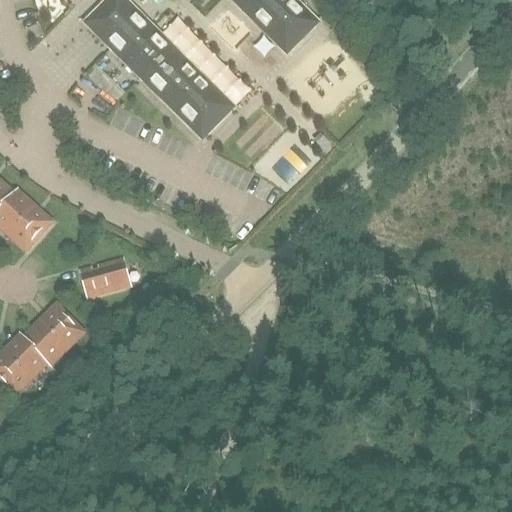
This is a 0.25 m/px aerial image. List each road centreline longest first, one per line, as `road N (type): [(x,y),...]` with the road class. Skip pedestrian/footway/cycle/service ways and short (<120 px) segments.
road 1 (tertiary): [(29,511),(261,282),(511,14)]
road 2 (track): [(511,319),(313,259),(281,260)]
road 3 (track): [(261,282),(260,338),(203,511)]
